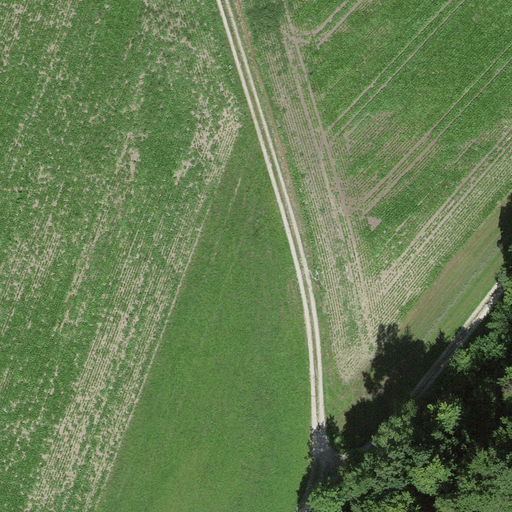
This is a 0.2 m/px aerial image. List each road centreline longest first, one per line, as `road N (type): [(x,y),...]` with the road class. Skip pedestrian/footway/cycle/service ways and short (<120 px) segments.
road 1 (track): [(221,0),(305,301),(326,505)]
road 2 (track): [(318,511),(511,275)]
